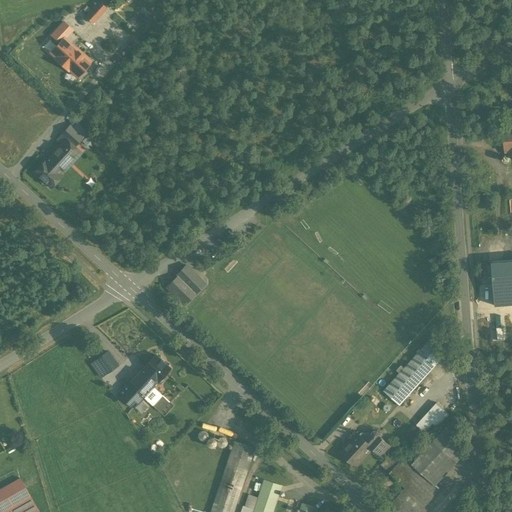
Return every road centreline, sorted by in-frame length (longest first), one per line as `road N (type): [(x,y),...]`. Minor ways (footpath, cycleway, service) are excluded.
road 1 (tertiary): [(480,511),(448,81)]
road 2 (unclassified): [(448,81),(128,286)]
road 3 (tertiary): [(376,511),(128,286)]
road 4 (tertiary): [(128,286),(0,170)]
road 5 (unclassified): [(128,286),(0,366)]
